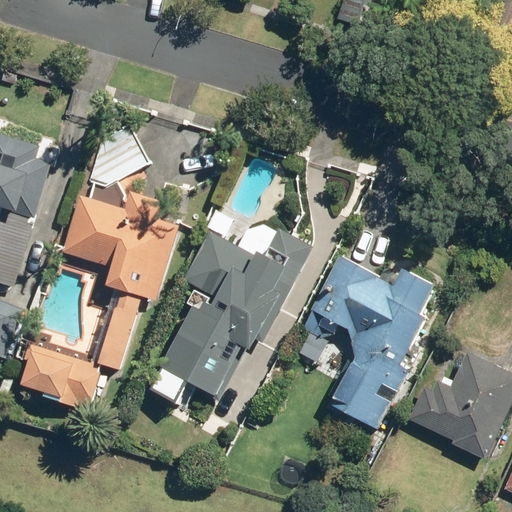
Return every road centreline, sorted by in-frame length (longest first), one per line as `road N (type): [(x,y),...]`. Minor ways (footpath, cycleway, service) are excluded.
road 1 (residential): [(469,127),(29,0)]
road 2 (residential): [(469,127),(503,0)]
